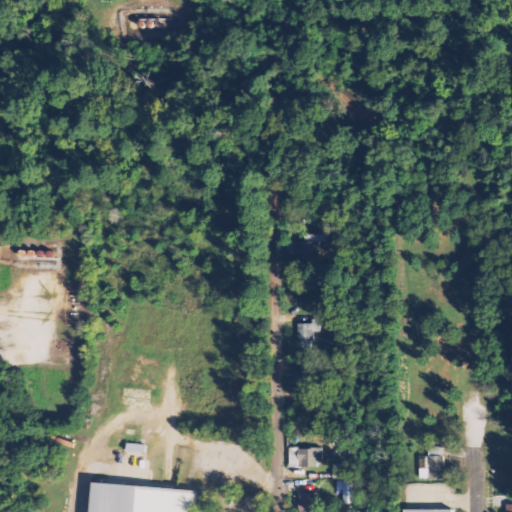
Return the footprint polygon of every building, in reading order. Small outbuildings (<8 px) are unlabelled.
[(326,241),(326,234),(305,234),(305,241),(293,241),(293,261),(319,261),(319,241),(326,241)] [(297,346),(314,346),(314,331),(320,331),(320,319),(297,319),(297,346)] [(296,383),(316,383),(316,363),(296,363),(296,383)] [(290,466),(322,466),(322,446),(290,446),(290,466)] [(445,478),(445,449),(430,449),(430,455),(420,455),(420,478),(445,478)] [(337,465),(337,479),(358,479),(358,465),(337,465)] [(196,511),(198,490),(94,482),(91,511),(196,511)] [(357,482),(340,482),(340,492),(347,492),(347,504),(357,504),(357,482)] [(319,493),(300,493),(300,511),(319,511),(319,493)]
